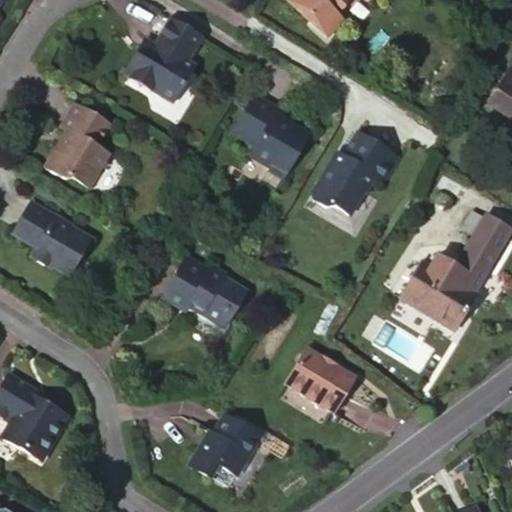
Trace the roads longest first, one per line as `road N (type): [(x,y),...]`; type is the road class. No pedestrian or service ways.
road 1 (residential): [(0,313),(88,368),(105,405),(122,497),(144,511)]
road 2 (unknown): [(187,0),(401,128)]
road 3 (residential): [(333,511),(511,379)]
